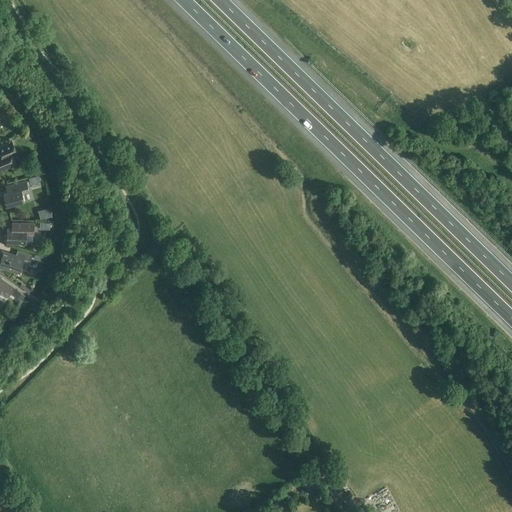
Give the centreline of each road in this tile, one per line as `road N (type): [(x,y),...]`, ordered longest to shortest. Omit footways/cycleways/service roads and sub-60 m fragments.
road 1 (motorway): [(183,0),(511,320)]
road 2 (motorway): [(511,284),(221,0)]
road 3 (track): [(178,238),(339,496)]
